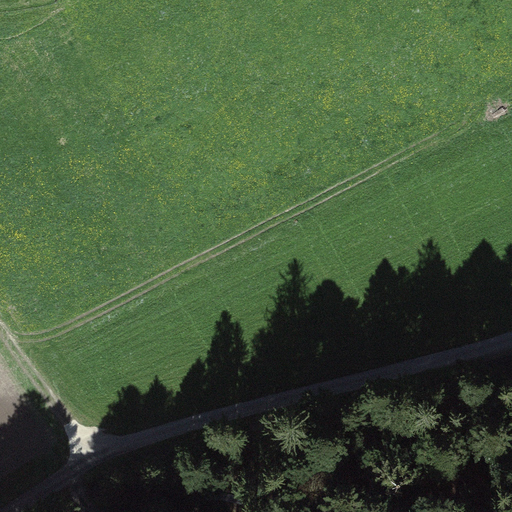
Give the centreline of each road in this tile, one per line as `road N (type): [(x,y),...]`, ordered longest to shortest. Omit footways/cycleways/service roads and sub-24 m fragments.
road 1 (track): [(9,511),(94,458),(511,341)]
road 2 (track): [(0,331),(94,458)]
